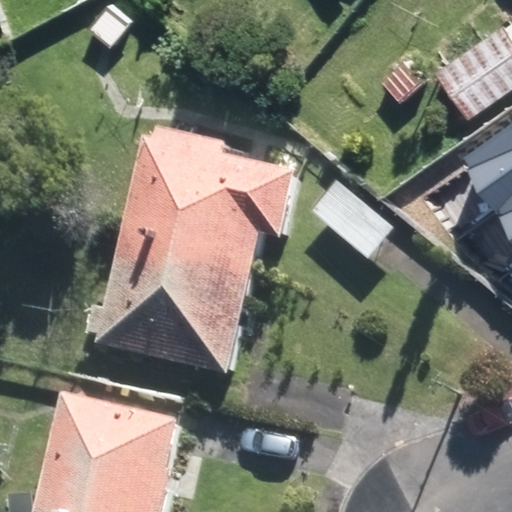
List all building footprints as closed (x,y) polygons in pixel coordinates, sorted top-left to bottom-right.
[(118,43),(137,19),(115,0),(114,0),(96,23),(118,43)] [(511,23),(511,22),(442,68),(473,114),(511,88),(511,23)] [(407,98),(431,77),(413,54),(387,76),(407,98)] [(173,247),(265,267),(273,235),(295,240),(312,169),(235,151),(237,140),(169,125),(166,135),(157,134),(135,231),(174,241),(173,247)] [(511,130),(475,156),(511,207),(511,130)] [(404,228),(345,182),(319,214),(377,261),(404,228)] [(240,375),(265,267),(173,247),(174,241),(135,231),(108,345),(240,375)] [(47,511),(174,511),(196,424),(75,396),(47,511)]
